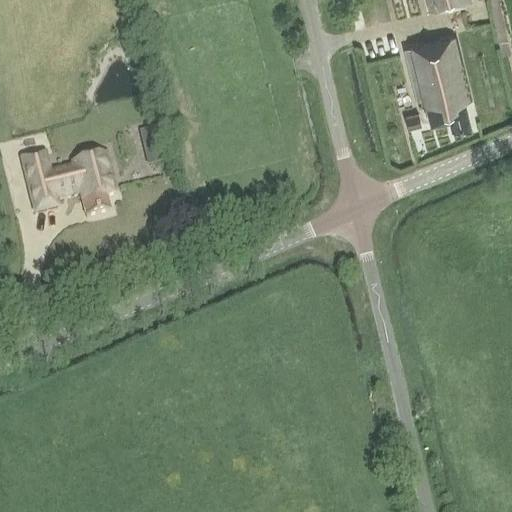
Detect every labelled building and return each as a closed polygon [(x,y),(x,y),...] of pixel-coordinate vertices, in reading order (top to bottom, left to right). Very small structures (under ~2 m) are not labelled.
[(355,0),(344,0),(346,9),(357,6),(355,0)] [(425,0),(428,12),(470,2),(469,0),(425,0)] [(470,99),(456,36),(405,49),(418,107),(426,105),(430,126),(450,121),(452,129),(469,125),(464,100),(470,99)] [(418,115),(405,118),(408,131),(421,127),(418,115)] [(21,160),(34,215),(59,209),(57,201),(80,195),(86,218),(110,212),(106,198),(116,196),(106,156),(72,164),(73,168),(50,174),(45,154),(21,160)]
